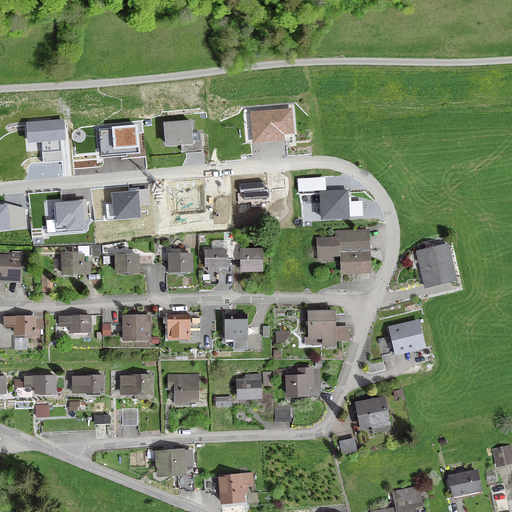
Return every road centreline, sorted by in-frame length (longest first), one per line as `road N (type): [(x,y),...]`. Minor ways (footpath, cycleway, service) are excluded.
road 1 (residential): [(511,58),(264,66),(0,89)]
road 2 (residential): [(370,305),(390,264),(394,227),(375,187),(342,165),(0,188)]
road 3 (residential): [(370,305),(321,429),(130,441),(81,447),(69,458)]
road 4 (residential): [(0,306),(270,297),(370,305)]
road 5 (residential): [(69,458),(200,511)]
